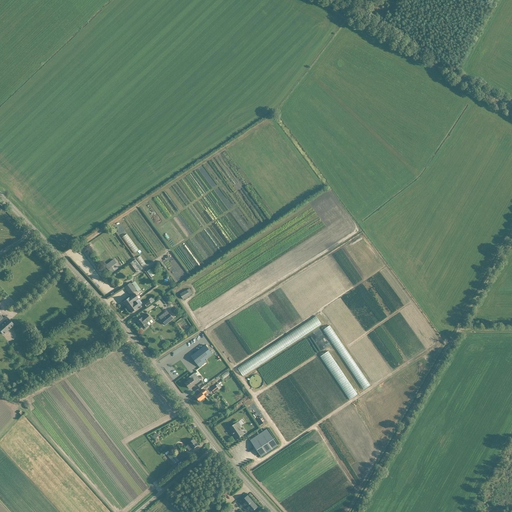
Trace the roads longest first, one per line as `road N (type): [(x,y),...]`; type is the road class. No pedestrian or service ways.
road 1 (tertiary): [(216,446),(92,290),(0,195)]
road 2 (track): [(325,0),(511,106)]
